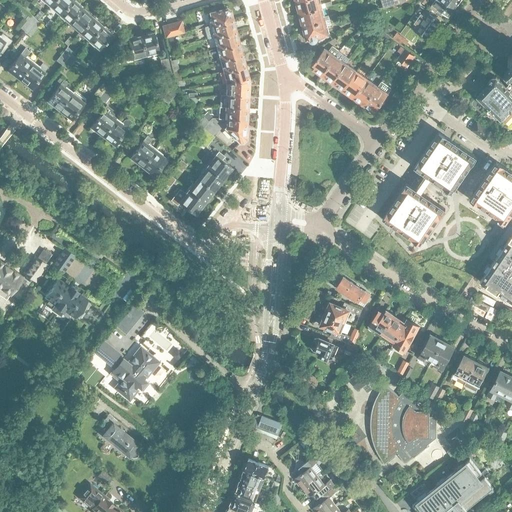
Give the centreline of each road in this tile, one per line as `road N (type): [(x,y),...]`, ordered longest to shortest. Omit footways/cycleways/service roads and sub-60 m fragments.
road 1 (residential): [(271,226),(226,228),(203,249),(21,111)]
road 2 (residential): [(511,339),(320,229)]
road 3 (residential): [(238,436),(266,355),(270,316)]
road 4 (residential): [(418,81),(468,135),(511,153)]
